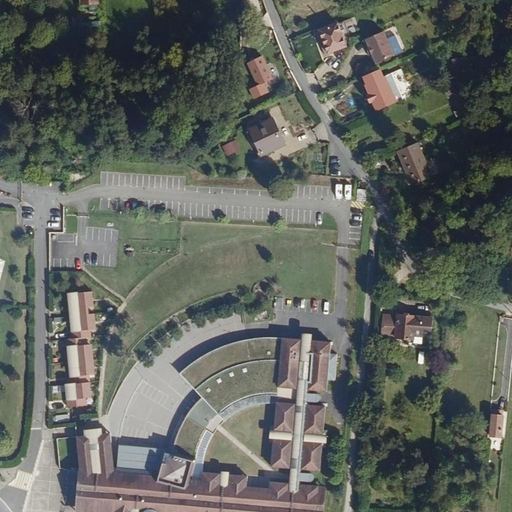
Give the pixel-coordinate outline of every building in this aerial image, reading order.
[(348,46),(338,22),(321,29),(330,53),(348,46)] [(330,53),(321,29),(316,31),(326,55),(330,53)] [(398,56),(387,31),(367,39),(371,47),(373,47),(375,53),(376,53),(380,63),(398,56)] [(261,56),(256,59),(269,80),(275,77),(261,56)] [(462,73),(461,58),(453,59),(455,76),(462,73)] [(258,86),(267,82),(257,60),(248,64),(258,86)] [(397,102),(386,75),(384,76),(381,69),(364,76),(367,84),(365,84),(371,96),(377,111),(397,102)] [(459,93),(455,82),(444,87),(448,97),(452,95),(456,105),(466,101),(464,99),(468,98),(466,91),(459,93)] [(377,111),(371,96),(367,98),(374,112),(377,111)] [(463,114),(460,109),(455,111),(457,117),(463,114)] [(286,143),(275,119),(254,129),(265,153),(286,143)] [(265,153),(254,129),(251,130),(262,154),(265,153)] [(228,156),(241,150),(237,139),(224,145),(228,156)] [(432,176),(419,142),(398,151),(405,166),(407,166),(414,183),(432,176)] [(365,201),(366,188),(357,188),(356,200),(365,201)] [(0,252),(4,254),(8,237),(3,237),(1,226),(4,226),(4,209),(0,209),(0,252)] [(95,307),(94,298),(96,298),(96,290),(74,292),(75,300),(72,300),(73,315),(77,315),(78,322),(74,323),(76,338),(70,339),(70,353),(74,354),(76,368),(72,368),(73,384),(72,384),(72,391),(69,392),(70,407),(90,405),(89,398),(92,397),(91,390),(94,389),(92,375),(95,374),(95,367),(98,366),(96,350),(93,351),(92,343),(90,343),(89,337),(94,336),(94,330),(97,329),(96,322),(98,321),(97,312),(93,313),(92,307),(95,307)] [(435,335),(437,316),(424,315),(423,317),(419,316),(419,315),(401,314),(401,316),(399,336),(416,338),(417,333),(435,335)] [(399,336),(401,316),(390,315),(388,335),(399,336)] [(320,511),(323,485),(303,484),(304,481),(304,472),(304,469),(323,471),(325,446),(330,447),(331,429),(327,429),(329,404),(310,404),(310,401),(311,392),(311,389),(331,390),(331,379),(339,379),(341,353),(334,352),(335,341),(313,339),(313,337),(312,335),(310,334),(308,334),(306,338),(284,336),(272,336),(259,337),(245,340),(235,343),(223,347),(207,355),(201,359),(190,367),(184,373),(222,414),(217,418),(212,424),(210,429),(189,416),(181,431),(176,452),(167,449),(161,474),(119,471),(115,471),(110,432),(100,433),(100,437),(94,438),(93,434),(80,435),(83,472),(97,476),(100,487),(103,496),(109,505),(116,511),(320,511)] [(324,396),(323,393),(321,393),(311,392),(310,401),(319,401),(321,401),(323,400),(324,399),(324,396)] [(501,413),(501,408),(494,408),(493,413),(492,412),(490,434),(500,435),(502,414),(501,413)] [(119,471),(114,432),(110,432),(115,471),(119,471)] [(103,496),(100,487),(97,476),(83,472),(74,470),(71,511),(116,511),(109,505),(103,496)] [(314,481),(318,478),(318,477),(317,474),(315,473),(304,472),(304,481),(314,481)] [(328,511),(330,486),(323,485),(320,511),(328,511)]
